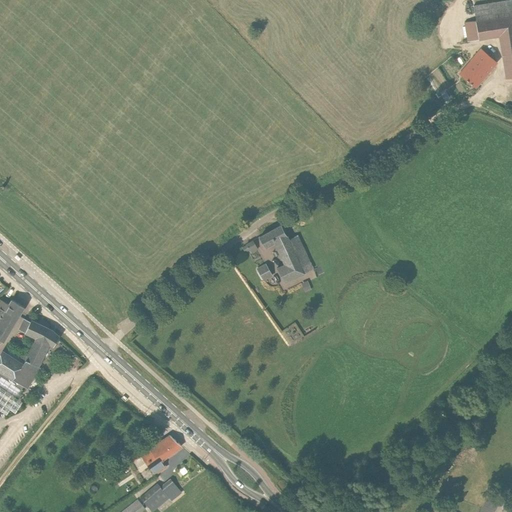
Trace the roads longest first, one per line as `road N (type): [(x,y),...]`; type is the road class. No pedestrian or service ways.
road 1 (primary): [(220,455),(0,258)]
road 2 (track): [(84,376),(0,483)]
